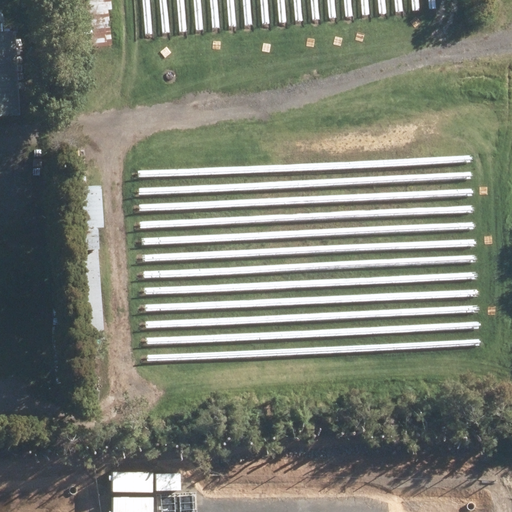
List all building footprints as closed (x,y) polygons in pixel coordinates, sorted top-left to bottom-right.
[(64,0),(67,52),(110,50),(108,11),(111,11),(110,0),(64,0)] [(116,31),(115,39),(124,39),(124,30),(116,31)] [(0,33),(0,119),(18,118),(14,33),(0,33)] [(46,36),(22,37),(23,58),(47,57),(46,36)] [(105,185),(81,185),(80,250),(104,250),(105,185)] [(103,255),(75,257),(80,345),(109,343),(103,255)]
